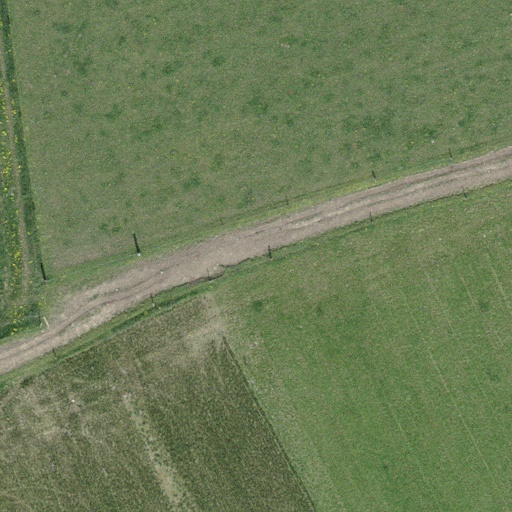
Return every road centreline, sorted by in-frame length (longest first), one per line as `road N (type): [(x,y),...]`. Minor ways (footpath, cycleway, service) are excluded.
road 1 (track): [(0,321),(511,166)]
road 2 (track): [(36,306),(1,0)]
